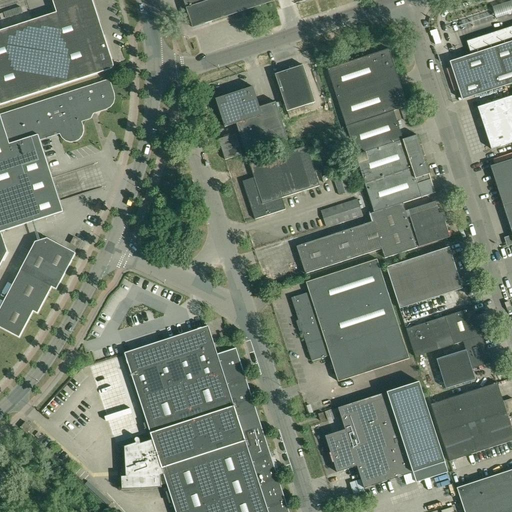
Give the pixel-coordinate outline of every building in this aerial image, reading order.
[(113,64),(104,37),(104,36),(103,35),(102,34),(101,34),(100,34),(98,35),(95,26),(95,25),(96,24),(96,23),(88,0),(52,0),(56,13),(23,24),(0,31),(0,105),(28,96),(99,73),(111,69),(112,69),(112,68),(113,68),(113,67),(113,66),(113,65),(113,64)] [(183,0),(193,28),(206,23),(272,2),(271,0),(183,0)] [(21,8),(16,9),(4,13),(6,19),(23,14),(21,8)] [(511,41),(450,62),(462,100),(511,83),(511,41)] [(364,181),(374,213),(403,204),(433,194),(435,193),(429,175),(429,174),(417,136),(415,136),(403,140),(397,121),(402,119),(398,110),(405,107),(408,107),(398,76),(389,49),(328,69),(338,101),(351,141),(364,181)] [(315,103),(305,70),(303,65),(275,75),(283,100),(287,112),(315,103)] [(108,80),(0,117),(0,116),(0,115),(0,265),(7,252),(1,232),(33,222),(63,212),(39,139),(60,133),(64,139),(70,141),(75,141),(80,137),(82,131),(82,127),(79,120),(89,116),(91,113),(106,108),(110,106),(112,103),(113,99),(113,94),(108,80)] [(225,127),(236,124),(246,154),(288,140),(276,103),(260,107),(253,87),(216,99),(225,127)] [(477,108),(491,149),(511,142),(511,96),(496,102),(477,108)] [(219,140),(225,160),(242,155),(236,134),(219,140)] [(329,139),(317,143),(323,161),(335,157),(329,139)] [(254,178),(243,182),(255,219),(286,210),(282,198),(320,186),(307,147),(250,165),(254,178)] [(511,159),(499,163),(510,198),(511,197),(511,159)] [(339,196),(351,191),(346,176),(334,180),(339,196)] [(192,182),(181,185),(184,192),(194,189),(192,182)] [(81,191),(69,196),(72,204),(84,200),(81,191)] [(511,197),(510,198),(502,201),(511,233),(511,197)] [(357,199),(321,211),(326,226),(326,227),(362,216),(357,199)] [(439,214),(437,207),(435,202),(408,211),(419,247),(442,240),(450,237),(442,213),(439,214)] [(417,248),(403,204),(374,213),(369,214),(372,222),(297,247),(306,274),(382,249),(385,258),(417,248)] [(78,248),(82,241),(74,237),(70,244),(78,248)] [(56,289),(75,253),(47,238),(39,241),(35,242),(0,308),(0,327),(19,337),(33,311),(37,313),(51,287),(56,289)] [(449,247),(445,249),(386,268),(400,309),(463,289),(449,247)] [(312,362),(330,356),(338,382),(409,359),(377,260),(306,283),(309,293),(291,298),(312,362)] [(415,357),(418,356),(463,342),(482,335),(473,308),(416,326),(410,307),(400,310),(407,329),(406,329),(415,357)] [(289,511),(275,467),(272,459),(252,399),(249,390),(245,376),(243,370),(236,348),(217,354),(215,346),(208,326),(124,353),(125,354),(152,440),(141,444),(139,438),(138,438),(137,438),(136,438),(135,439),(135,440),(136,443),(124,447),(126,476),(121,476),(122,490),(161,487),(161,476),(164,475),(175,511),(289,511)] [(491,363),(482,335),(463,342),(463,343),(452,347),(454,352),(465,349),(466,350),(437,359),(446,389),(475,379),(474,374),(472,369),(491,363)] [(419,382),(387,392),(338,408),(345,430),(325,436),(337,473),(357,466),(364,489),(413,473),(416,482),(448,472),(445,463),(419,382)] [(497,383),(431,405),(440,433),(511,409),(511,398),(503,401),(497,383)] [(511,441),(511,428),(510,422),(511,421),(511,409),(440,433),(450,461),(511,441)] [(27,434),(32,428),(29,425),(25,422),(20,428),(27,434)] [(511,511),(511,491),(506,472),(468,484),(474,503),(493,496),(497,511),(511,511)] [(468,484),(457,488),(464,511),(476,511),(474,503),(468,484)] [(497,511),(493,496),(474,503),(476,511),(497,511)]
